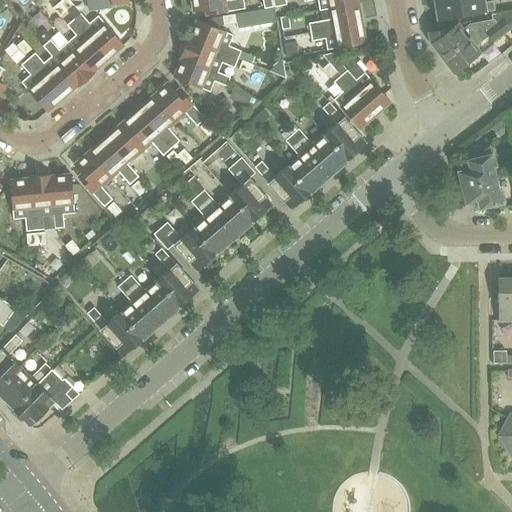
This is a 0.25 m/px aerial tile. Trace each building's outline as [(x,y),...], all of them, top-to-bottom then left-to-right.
[(69,0),(62,0),(59,3),(68,12),(74,6),(69,0)] [(191,0),(193,12),(205,10),(206,15),(244,8),(242,0),(191,0)] [(262,0),(264,8),(273,6),(271,0),(262,0)] [(357,2),(356,0),(303,0),(304,0),(305,0),(317,0),(319,9),(357,2)] [(480,0),(430,0),(435,21),(492,11),(490,1),(481,3),(480,0)] [(309,23),(310,32),(360,22),(357,2),(329,7),(331,19),(309,23)] [(61,18),(68,12),(59,3),(53,9),(61,18)] [(275,22),(273,7),(235,14),(222,16),(223,25),(236,23),(237,29),(275,22)] [(480,31),(495,23),(502,18),(507,24),(511,22),(511,10),(491,15),(492,20),(469,24),(461,31),(456,24),(447,31),(445,29),(428,33),(430,43),(431,44),(433,47),(434,49),(437,53),(439,54),(439,55),(454,47),(456,49),(480,31)] [(74,19),(108,58),(123,45),(98,16),(90,23),(81,13),(74,19)] [(288,17),(280,18),(282,29),(290,28),(288,17)] [(491,43),(510,28),(511,30),(511,22),(507,24),(502,18),(495,23),(480,31),(456,49),(454,47),(439,55),(445,62),(445,65),(448,69),(452,71),(453,72),(478,53),(473,47),(486,37),(491,43)] [(108,58),(74,19),(67,25),(76,35),(68,43),(93,71),(108,58)] [(228,46),(233,34),(197,20),(189,39),(236,59),(240,51),(228,46)] [(364,42),(360,22),(310,32),(312,40),(325,37),(327,49),(364,42)] [(179,58),(182,59),(208,69),(217,73),(221,62),(233,67),(236,59),(189,39),(187,38),(179,58)] [(16,45),(25,55),(32,49),(23,39),(16,45)] [(68,43),(59,50),(50,40),(43,46),(52,57),(77,86),(78,87),(94,73),(93,71),(68,43)] [(296,41),(284,43),(286,57),(298,55),(296,41)] [(62,98),(77,86),(52,57),(44,63),(35,53),(28,59),(62,98)] [(322,56),(339,75),(374,115),(389,101),(363,72),(354,80),(331,53),(322,56)] [(21,83),(27,91),(46,112),(62,98),(28,59),(21,65),(30,75),(21,83)] [(229,77),(217,73),(208,69),(182,59),(174,77),(209,92),(214,81),(226,85),(229,77)] [(282,60),(268,71),(285,78),(282,60)] [(250,74),(253,65),(241,61),(238,69),(250,74)] [(330,78),(337,72),(328,63),(322,68),(330,78)] [(358,128),(374,115),(339,75),(333,81),(343,92),(333,100),(358,128)] [(167,84),(154,95),(176,121),(185,113),(196,126),(204,118),(178,89),(175,93),(167,84)] [(252,108),(259,102),(234,84),(229,95),(231,99),(252,108)] [(176,121),(154,95),(137,110),(170,148),(179,140),(168,128),(176,121)] [(346,160),(365,144),(329,103),(322,109),(335,123),(323,134),(346,160)] [(137,110),(120,124),(142,150),(151,142),(162,155),(170,148),(137,110)] [(214,130),(206,121),(199,127),(207,136),(214,130)] [(120,124),(103,139),(126,165),(127,164),(133,159),(142,150),(120,124)] [(298,130),(291,135),(327,176),(346,160),(323,134),(311,144),(298,130)] [(309,192),(327,176),(291,135),(285,141),(298,156),(286,167),(309,192)] [(103,139),(87,153),(109,179),(118,172),(129,184),(138,176),(127,164),(126,165),(103,139)] [(235,152),(227,143),(218,152),(226,160),(235,152)] [(468,165),(464,166),(465,170),(458,172),(462,188),(494,180),(490,168),(494,168),(488,147),(475,157),(476,160),(468,162),(468,165)] [(177,154),(185,164),(192,158),(184,148),(177,154)] [(166,156),(174,166),(181,159),(173,150),(172,151),(166,156)] [(112,199),(101,186),(109,179),(87,153),(73,165),(81,174),(77,178),(90,193),(103,206),(112,199)] [(240,184),(229,194),(251,222),(271,205),(248,179),(255,173),(241,157),(227,169),(240,184)] [(290,208),(309,192),(286,167),(274,177),(261,162),(254,168),(290,208)] [(29,176),(29,178),(32,207),(34,207),(36,230),(45,229),(44,216),(53,215),(50,176),(50,174),(29,176)] [(71,175),(50,176),(53,215),(54,228),(64,227),(63,214),(74,213),(73,204),(71,175)] [(29,178),(9,180),(10,190),(12,209),(13,218),(25,217),(27,230),(36,230),(34,207),(32,207),(29,178)] [(130,186),(139,196),(146,190),(137,180),(130,186)] [(494,180),(462,188),(467,205),(473,203),(475,208),(480,206),(480,208),(488,206),(487,208),(503,207),(499,191),(496,192),(494,180)] [(204,190),(197,196),(233,238),(251,222),(229,194),(216,205),(204,190)] [(197,196),(190,202),(203,217),(191,227),(214,254),(233,238),(197,196)] [(113,202),(106,208),(114,217),(121,211),(113,202)] [(195,270),(214,254),(191,227),(180,237),(167,222),(153,234),(156,237),(167,250),(173,244),(195,270)] [(36,232),(37,245),(46,244),(45,231),(36,232)] [(37,245),(36,232),(27,233),(28,246),(37,245)] [(79,249),(71,239),(64,245),(72,255),(79,249)] [(155,280),(178,307),(197,290),(161,249),(155,255),(167,270),(155,280)] [(160,322),(178,307),(155,280),(143,291),(130,276),(124,281),(160,322)] [(499,320),(511,319),(511,277),(498,278),(499,320)] [(130,301),(118,312),(141,338),(160,322),(124,281),(118,286),(130,301)] [(0,323),(3,326),(15,310),(6,303),(0,298),(0,323)] [(87,314),(122,355),(141,338),(118,312),(106,322),(94,308),(87,314)] [(26,317),(15,310),(3,326),(11,332),(26,317)] [(27,322),(19,331),(26,337),(34,328),(27,322)] [(0,386),(19,366),(7,356),(21,341),(15,334),(0,349),(0,386)] [(493,363),(506,363),(506,351),(493,351),(493,363)] [(12,409),(37,383),(50,369),(44,363),(30,377),(19,366),(0,386),(0,395),(7,402),(13,408),(12,409)] [(50,369),(37,383),(12,409),(30,426),(54,402),(62,409),(67,405),(78,393),(63,379),(61,380),(50,369)] [(511,456),(511,413),(500,435),(511,456)]
